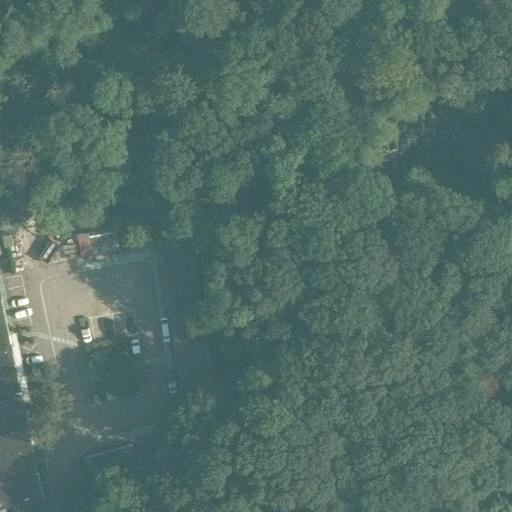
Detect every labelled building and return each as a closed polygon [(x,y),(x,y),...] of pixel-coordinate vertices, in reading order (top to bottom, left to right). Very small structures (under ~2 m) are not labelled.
[(160,247),(181,383),(194,381),(195,386),(205,384),(205,379),(212,377),(207,348),(216,346),(214,338),(206,339),(191,242),(160,247)] [(0,294),(0,395),(20,392),(0,294)] [(178,394),(182,418),(214,413),(210,389),(178,394)] [(117,398),(115,390),(106,392),(107,400),(117,398)] [(0,509),(43,500),(21,396),(0,400),(0,509)] [(88,458),(95,483),(137,471),(130,446),(88,458)]
